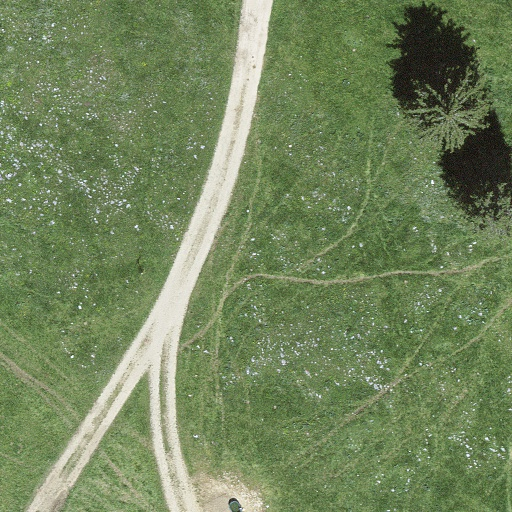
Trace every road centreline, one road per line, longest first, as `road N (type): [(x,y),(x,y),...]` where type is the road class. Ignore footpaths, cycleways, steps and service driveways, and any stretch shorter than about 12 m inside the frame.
road 1 (track): [(260,0),(233,145),(169,307)]
road 2 (track): [(169,307),(41,511)]
road 3 (track): [(185,511),(163,404),(169,307)]
